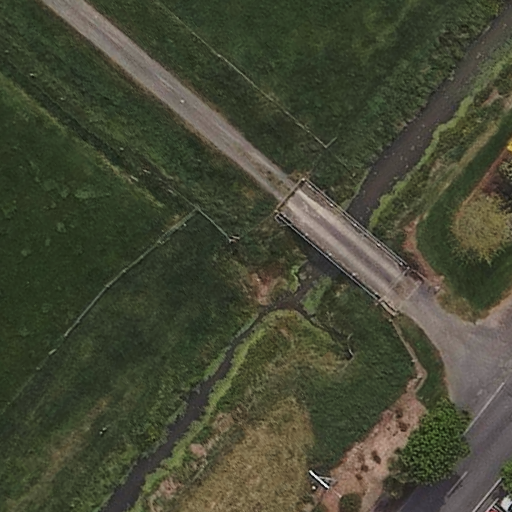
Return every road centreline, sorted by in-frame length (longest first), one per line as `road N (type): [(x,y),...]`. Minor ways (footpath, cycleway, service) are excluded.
road 1 (track): [(292,197),(58,0)]
road 2 (tertiary): [(511,415),(431,511)]
